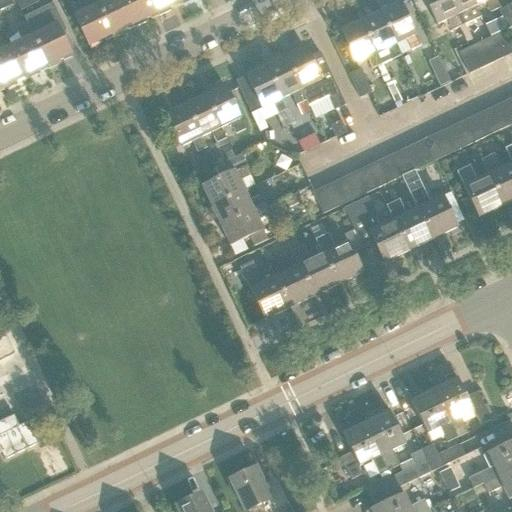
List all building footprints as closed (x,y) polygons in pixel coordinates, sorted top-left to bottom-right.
[(0,0),(0,10),(12,5),(9,0),(0,0)] [(39,0),(17,0),(16,1),(20,11),(40,2),(39,0)] [(107,0),(97,5),(113,39),(136,28),(122,0),(107,0)] [(150,0),(122,0),(136,28),(159,17),(150,0)] [(150,0),(159,17),(181,6),(178,0),(150,0)] [(462,26),(457,16),(456,16),(448,0),(424,0),(437,26),(447,21),(452,31),(462,26)] [(472,0),(448,0),(456,16),(457,16),(462,26),(481,17),(476,7),(475,7),(472,0)] [(472,0),(475,7),(476,7),(485,3),(490,13),(500,8),(496,0),(472,0)] [(399,3),(379,12),(395,46),(396,45),(401,55),(420,46),(399,3)] [(72,59),(60,34),(65,31),(52,4),(24,18),(32,36),(49,70),(72,59)] [(507,29),(511,26),(511,4),(498,10),(507,29)] [(74,16),(90,50),(113,39),(97,5),(74,16)] [(377,54),(377,55),(386,50),(390,60),(401,55),(396,45),(395,46),(379,12),(360,21),(376,55),(377,54)] [(360,21),(341,31),(357,64),(366,60),(371,70),(381,65),(377,55),(377,54),(376,55),(360,21)] [(492,37),(502,59),(511,54),(511,51),(503,32),(492,37)] [(10,47),(26,81),(49,70),(32,36),(10,47)] [(481,43),(491,64),(502,59),(492,37),(481,43)] [(470,48),(480,69),(491,64),(481,43),(470,48)] [(0,51),(0,84),(3,91),(26,81),(10,47),(0,51)] [(311,87),(316,97),(326,92),(335,110),(345,105),(320,53),(309,58),(304,48),(285,57),(301,92),(311,87)] [(458,53),(469,75),(480,69),(470,48),(458,53)] [(310,112),(306,102),(301,92),(285,57),(266,67),(282,100),(292,95),(297,106),(302,116),(310,112)] [(237,81),(252,115),(273,105),(278,115),(283,112),(287,110),(282,100),(266,67),(246,76),(237,81)] [(372,93),(361,69),(349,74),(360,98),(372,93)] [(395,85),(388,88),(396,104),(402,101),(395,85)] [(246,131),(224,86),(205,96),(220,129),(221,129),(231,124),(237,135),(246,131)] [(185,105),(201,138),(202,138),(212,133),(217,144),(226,140),(221,129),(220,129),(205,96),(185,105)] [(497,105),(508,127),(511,124),(511,107),(508,100),(497,105)] [(185,105),(166,114),(182,149),(192,144),(197,153),(207,148),(202,138),(201,138),(185,105)] [(487,110),(497,132),(508,127),(497,105),(487,110)] [(476,116),(486,137),(497,132),(487,110),(476,116)] [(278,115),(276,116),(283,129),(290,125),(283,112),(278,115)] [(465,121),(475,142),(486,137),(476,116),(465,121)] [(341,121),(320,130),(326,142),(346,132),(341,121)] [(454,126),(464,148),(475,142),(465,121),(454,126)] [(443,131),(453,153),(464,148),(454,126),(443,131)] [(432,136),(443,158),(453,153),(443,131),(432,136)] [(315,135),(299,142),(304,152),(320,144),(315,135)] [(421,141),(432,163),(443,158),(432,136),(421,141)] [(410,147),(421,168),(432,163),(421,141),(410,147)] [(410,173),(413,172),(416,171),(421,168),(410,147),(400,152),(410,173)] [(389,157),(399,179),(401,177),(410,173),(400,152),(389,157)] [(224,164),(214,169),(219,179),(245,167),(240,156),(233,159),(224,164)] [(489,176),(504,207),(511,202),(511,164),(500,170),(494,156),(481,162),(488,176),(489,176)] [(378,162),(388,184),(399,179),(389,157),(378,162)] [(367,167),(377,189),(388,184),(378,162),(367,167)] [(254,186),(249,177),(245,167),(219,179),(201,188),(211,208),(244,192),(244,191),(254,186)] [(356,172),(366,194),(377,189),(367,167),(356,172)] [(470,167),(457,174),(478,219),(504,207),(489,176),(488,176),(477,181),(470,167)] [(345,178),(356,199),(366,194),(356,172),(345,178)] [(432,241),(457,229),(442,198),(429,204),(413,172),(410,173),(401,177),(417,210),(432,241)] [(334,183),(345,204),(356,199),(345,178),(334,183)] [(323,188),(334,210),(345,204),(334,183),(323,188)] [(211,208),(219,225),(220,227),(254,211),(254,210),(249,201),(258,196),(254,186),(244,191),(244,192),(211,208)] [(313,193),(323,215),(334,210),(323,188),(313,193)] [(393,221),(408,252),(432,241),(417,210),(405,216),(398,202),(386,208),(393,221)] [(254,211),(220,227),(229,247),(248,238),(253,247),(267,241),(258,220),(269,215),(264,205),(254,210),(254,211)] [(393,221),(381,227),(375,213),(362,219),(384,264),(408,252),(393,221)] [(323,255),(338,286),(362,274),(347,243),(334,250),(327,236),(321,224),(310,230),(322,255),(323,255)] [(298,266),(314,298),(338,286),(323,255),(322,255),(310,261),(304,247),(292,253),(298,266)] [(274,278),(290,309),(314,298),(298,266),(286,272),(279,258),(267,264),(270,270),(274,278)] [(274,278),(270,270),(258,276),(255,270),(252,262),(240,267),(243,276),(265,321),(272,318),(290,309),(274,278)] [(448,383),(433,390),(457,439),(468,433),(461,419),(473,413),(479,425),(491,420),(478,392),(466,398),(454,373),(445,378),(448,383)] [(419,390),(408,396),(426,435),(440,428),(447,443),(457,439),(433,390),(421,396),(419,390)] [(379,416),(365,423),(388,471),(399,466),(392,451),(405,445),(386,406),(377,411),(379,416)] [(0,449),(5,460),(37,444),(27,423),(18,427),(13,416),(0,422),(0,449)] [(350,424),(339,429),(351,453),(341,458),(351,480),(364,474),(360,467),(372,461),(379,476),(388,471),(365,423),(352,429),(350,424)] [(511,441),(486,454),(493,467),(468,479),(473,489),(483,484),(511,470),(511,441)] [(436,470),(436,471),(465,457),(459,445),(437,456),(443,467),(436,470)] [(421,451),(431,473),(436,471),(436,470),(443,467),(437,456),(436,456),(431,446),(421,451)] [(414,466),(420,479),(431,473),(421,451),(409,457),(414,467),(414,466)] [(414,466),(414,467),(393,477),(399,489),(420,479),(414,466)] [(263,485),(255,469),(230,481),(244,511),(258,511),(256,507),(270,500),(275,511),(288,504),(276,479),(263,485)] [(503,487),(509,500),(511,498),(511,470),(483,484),(488,494),(503,487)] [(209,511),(201,494),(176,506),(178,511),(209,511)] [(410,507),(403,494),(365,511),(425,511),(430,510),(425,500),(410,507)]
